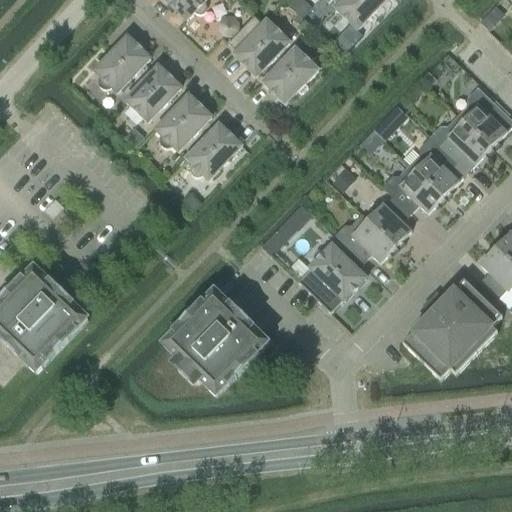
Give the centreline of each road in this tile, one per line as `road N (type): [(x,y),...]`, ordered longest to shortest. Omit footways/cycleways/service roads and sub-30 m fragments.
road 1 (tertiary): [(0,506),(349,458)]
road 2 (tertiary): [(347,438),(0,480)]
road 3 (residential): [(338,368),(511,183)]
road 4 (residential): [(257,121),(128,0)]
road 5 (residential): [(338,368),(240,272)]
road 6 (residential): [(0,93),(86,0)]
